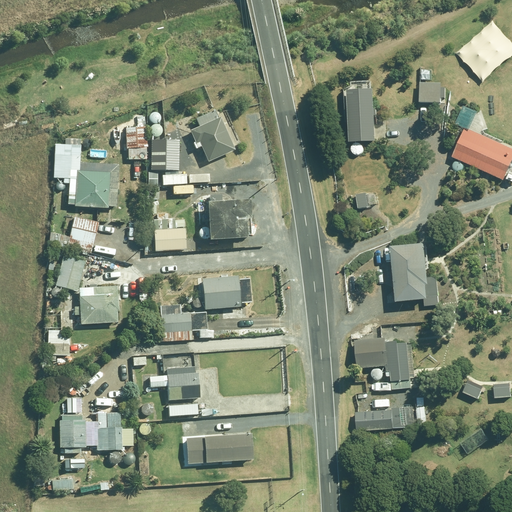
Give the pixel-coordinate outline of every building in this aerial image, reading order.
[(451,55),(443,37),(428,43),(434,57),(441,54),(443,58),(451,55)] [(444,103),(444,84),(421,83),(421,103),(444,103)] [(385,92),(357,93),(360,148),(388,147),(385,92)] [(209,162),(236,148),(216,110),(200,118),(203,125),(193,130),(209,162)] [(146,127),(126,128),(128,149),(148,147),(146,127)] [(181,128),(149,140),(154,155),(166,151),(169,158),(190,151),(181,128)] [(511,179),(511,150),(475,131),(461,157),(510,183),(511,179)] [(81,162),(81,156),(56,154),(54,177),(72,179),(70,204),(117,208),(120,166),(81,162)] [(369,194),(358,195),(359,210),(369,209),(369,194)] [(250,220),(254,220),(253,200),(211,202),(212,240),(250,238),(250,220)] [(92,254),(100,223),(76,217),(70,238),(53,233),(51,242),(92,254)] [(155,220),(156,252),(187,250),(186,229),(176,230),(175,219),(155,220)] [(139,244),(100,233),(94,254),(133,265),(139,244)] [(438,296),(433,297),(429,244),(396,246),(400,302),(425,300),(426,306),(439,305),(438,296)] [(78,291),(85,262),(64,257),(57,285),(78,291)] [(205,308),(248,304),(246,278),(203,282),(205,308)] [(82,324),(120,322),(118,287),(80,289),(82,324)] [(193,340),(191,314),(181,315),(181,305),(161,306),(164,342),(193,340)] [(62,337),(62,332),(49,331),(48,355),(69,356),(70,338),(62,337)] [(511,333),(503,331),(500,341),(511,344),(511,333)] [(414,343),(390,344),(390,340),(359,341),(360,368),(390,367),(390,376),(395,376),(395,383),(415,383),(414,343)] [(170,400),(200,399),(198,368),(168,370),(170,400)] [(467,386),(463,393),(478,401),(482,394),(467,386)] [(496,399),(511,397),(511,387),(495,389),(496,399)] [(171,416),(199,414),(198,405),(170,406),(171,416)] [(359,432),(415,427),(414,408),(357,413),(359,432)] [(121,429),(121,414),(98,413),(97,450),(124,451),(125,446),(134,447),(134,430),(121,429)] [(86,453),(86,448),(85,416),(61,417),(62,454),(82,453),(86,453)] [(189,465),(255,460),(253,434),(187,438),(189,465)] [(53,491),(74,489),(74,479),(53,481),(53,491)]
